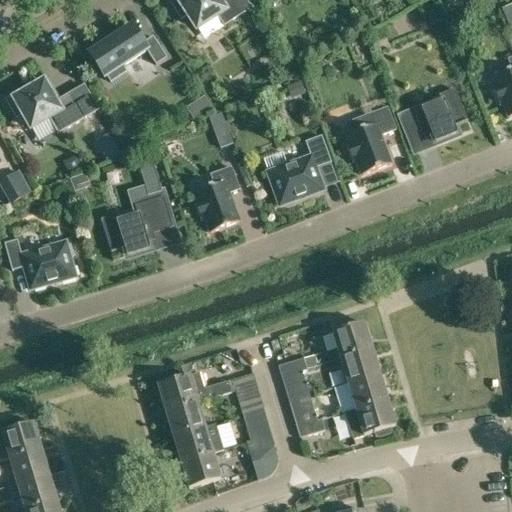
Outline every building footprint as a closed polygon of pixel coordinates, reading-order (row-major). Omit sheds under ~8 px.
[(216,17),(223,28),(251,10),(244,0),(222,0),(218,3),(216,0),(177,0),(171,5),(182,21),(189,16),(197,29),(216,17)] [(439,10),(428,15),(432,26),(443,21),(439,10)] [(107,78),(110,83),(126,73),(123,68),(146,52),(155,66),(166,59),(152,38),(142,45),(131,27),(124,32),(125,33),(109,44),(107,42),(92,52),(99,62),(95,64),(105,79),(107,78)] [(271,40),(278,36),(273,28),(266,32),(271,40)] [(492,79),(508,119),(511,117),(511,58),(507,61),(511,72),(492,79)] [(31,129),(48,119),(57,136),(95,114),(80,88),(54,103),(43,84),(24,95),(21,91),(5,101),(16,119),(23,116),(31,129)] [(289,88),(293,98),(303,94),(300,84),(289,88)] [(431,138),(434,145),(456,136),(454,129),(467,123),(453,90),(438,97),(440,102),(400,119),(409,140),(422,134),(424,141),(431,138)] [(210,109),(203,98),(191,106),(198,117),(210,109)] [(356,162),(361,177),(390,166),(379,137),(395,131),(386,109),(361,119),(365,130),(346,137),(349,145),(345,146),(352,163),(356,162)] [(222,114),(209,118),(220,149),(233,144),(222,114)] [(267,174),(279,207),(322,191),(314,170),(330,164),(320,138),(304,144),(310,158),(267,174)] [(127,258),(150,251),(148,244),(155,241),(153,235),(172,229),(163,198),(162,198),(152,168),(138,172),(143,189),(131,193),(138,216),(118,222),(117,216),(101,221),(111,255),(125,251),(127,258)] [(204,220),(210,235),(238,224),(226,192),(237,187),(229,168),(209,176),(214,187),(194,194),(197,203),(194,204),(200,221),(204,220)] [(0,184),(0,187),(10,206),(19,201),(31,194),(19,173),(7,180),(0,184)] [(69,180),(74,193),(90,187),(85,175),(69,180)] [(24,268),(30,291),(75,278),(69,259),(73,258),(70,246),(66,247),(65,244),(21,257),(17,242),(4,245),(12,272),(24,268)] [(332,332),(340,359),(341,359),(372,349),(364,322),(332,332)] [(341,359),(349,386),(380,376),(372,349),(341,359)] [(303,360),(290,364),(293,374),(302,372),(302,373),(306,371),(303,360)] [(278,368),(284,389),(305,383),(302,373),(302,372),(293,374),(290,364),(278,368)] [(156,387),(165,414),(197,404),(197,403),(230,394),(231,395),(235,393),(235,394),(243,391),(239,379),(227,383),(205,389),(200,374),(189,377),(156,387)] [(243,391),(235,394),(238,405),(259,398),(253,375),(239,379),(243,391)] [(349,386),(356,411),(357,412),(388,402),(380,376),(349,386)] [(284,389),(288,403),(309,397),(305,383),(284,389)] [(288,403),(293,418),(314,411),(309,397),(288,403)] [(259,398),(238,405),(242,418),(264,412),(259,398)] [(345,415),(353,441),(364,438),(374,435),(375,437),(379,439),(390,436),(392,432),(392,430),(396,428),(388,402),(357,412),(356,411),(345,415)] [(165,414),(172,439),(173,440),(205,430),(197,404),(165,414)] [(293,418),(299,439),(312,436),(309,425),(317,423),(317,421),(314,411),(293,418)] [(264,412),(242,418),(247,432),(268,426),(264,412)] [(309,425),(312,436),(325,432),(321,420),(317,421),(317,423),(309,425)] [(0,462),(9,460),(40,450),(32,423),(0,433),(0,462)] [(268,426),(247,432),(250,442),(250,443),(258,441),(261,451),(274,447),(268,426)] [(173,440),(180,465),(180,466),(213,456),(213,455),(224,452),(216,427),(205,430),(173,440)] [(250,443),(250,442),(246,444),(249,455),(261,451),(258,441),(250,443)] [(276,454),(274,447),(261,451),(249,455),(258,482),(260,481),(268,478),(272,475),(275,471),(277,468),(278,463),(278,460),(276,454)] [(9,460),(17,486),(49,476),(40,450),(9,460)] [(180,466),(188,491),(221,481),(213,456),(180,466)] [(25,511),(57,502),(49,476),(17,486),(24,510),(25,511)] [(59,511),(57,502),(25,511),(24,510),(16,511),(59,511)]
